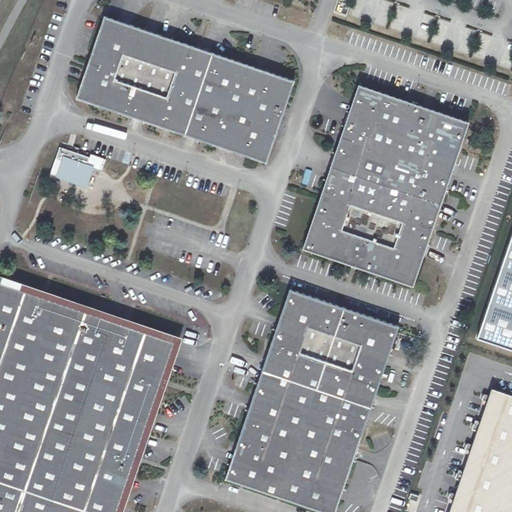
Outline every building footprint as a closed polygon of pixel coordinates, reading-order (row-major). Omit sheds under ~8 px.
[(77,97),(266,162),(294,81),(105,16),(77,97)] [(359,85),(345,126),(454,163),(469,122),(467,121),(362,86),(359,85)] [(454,163),(345,126),(303,248),(413,285),(454,163)] [(90,157),(61,147),(56,158),(64,161),(60,171),(82,178),(87,166),(90,157)] [(56,158),(51,172),(59,175),(60,171),(64,161),(56,158)] [(82,178),(60,171),(59,175),(87,184),(93,168),(87,166),(82,178)] [(511,239),(478,338),(511,349),(511,239)] [(0,511),(117,511),(175,341),(0,280),(0,511)] [(290,289),(234,454),(342,491),(399,326),(290,289)] [(511,511),(511,397),(492,391),(450,511),(511,511)] [(335,511),(342,491),(234,454),(226,478),(326,511),(335,511)]
